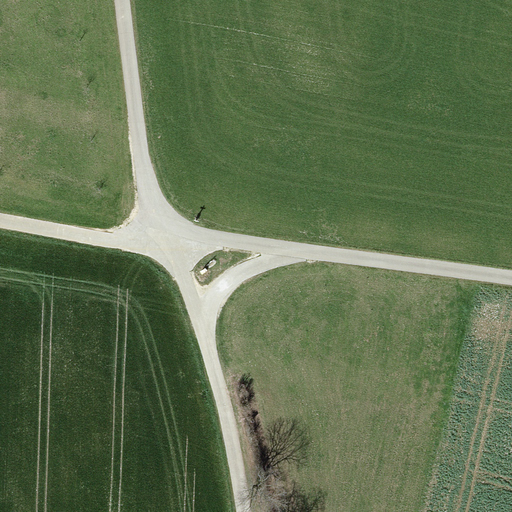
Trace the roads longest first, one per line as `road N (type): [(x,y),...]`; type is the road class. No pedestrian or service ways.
road 1 (track): [(241,511),(195,311),(163,246),(142,169),(124,0)]
road 2 (track): [(0,216),(163,246),(201,240),(511,289)]
